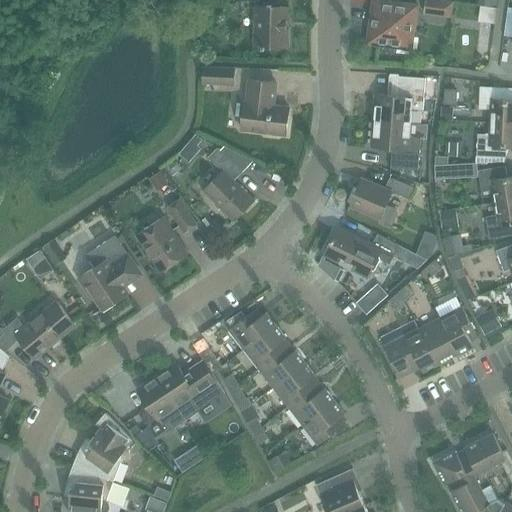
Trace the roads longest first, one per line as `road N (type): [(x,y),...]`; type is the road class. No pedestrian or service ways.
road 1 (residential): [(17,511),(15,487),(36,421),(61,381),(263,256)]
road 2 (residential): [(263,256),(300,215),(332,150),(331,0)]
road 3 (residential): [(399,442),(349,348),(263,256)]
road 4 (residential): [(399,442),(511,379)]
